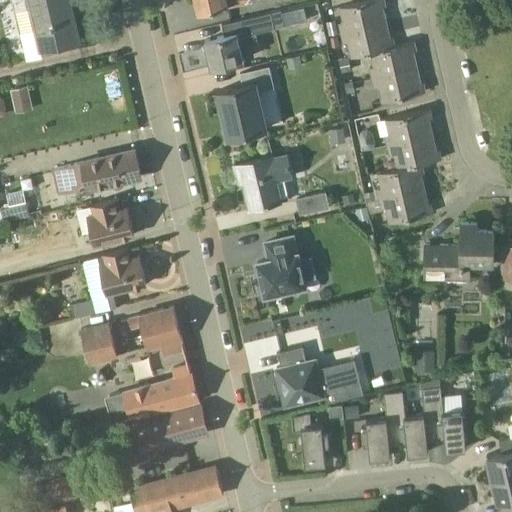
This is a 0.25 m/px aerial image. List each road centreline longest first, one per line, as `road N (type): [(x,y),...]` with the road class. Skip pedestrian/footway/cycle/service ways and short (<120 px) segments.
road 1 (residential): [(244,497),(129,0)]
road 2 (residential): [(460,511),(446,480),(244,497)]
road 3 (residential): [(443,0),(440,26),(469,151),(479,168),(511,177)]
